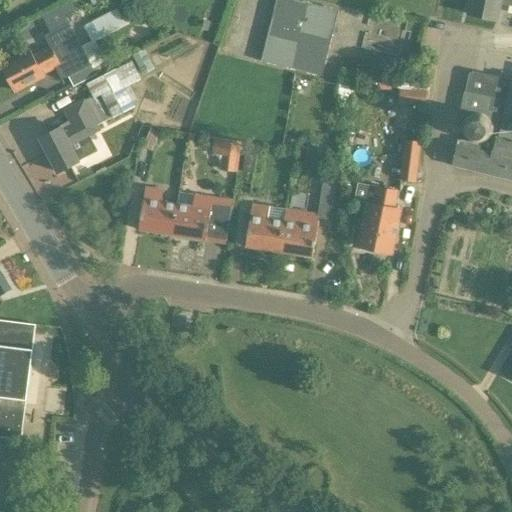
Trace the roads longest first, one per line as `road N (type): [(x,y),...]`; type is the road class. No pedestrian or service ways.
road 1 (residential): [(511,450),(468,389),(406,346),(324,310),(59,264)]
road 2 (tertiary): [(296,511),(137,381)]
road 3 (residential): [(82,511),(91,437),(103,411),(137,381)]
road 4 (tertiary): [(137,381),(59,264)]
